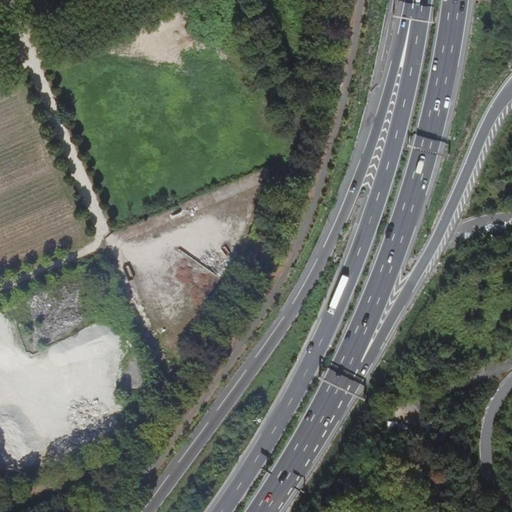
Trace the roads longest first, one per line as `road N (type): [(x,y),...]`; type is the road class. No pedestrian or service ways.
road 1 (trunk): [(417,19),(314,273),(139,511)]
road 2 (motorway): [(417,19),(391,154),(364,235),(291,400),(220,511)]
road 3 (motorway): [(348,364),(426,142),(453,0)]
road 4 (track): [(167,391),(22,44)]
road 5 (motorway): [(348,364),(381,339),(511,90)]
road 6 (track): [(0,286),(289,162)]
road 7 (motorway): [(262,511),(348,364)]
road 8 (primary): [(510,511),(489,473),(486,442),(493,411),(511,384)]
